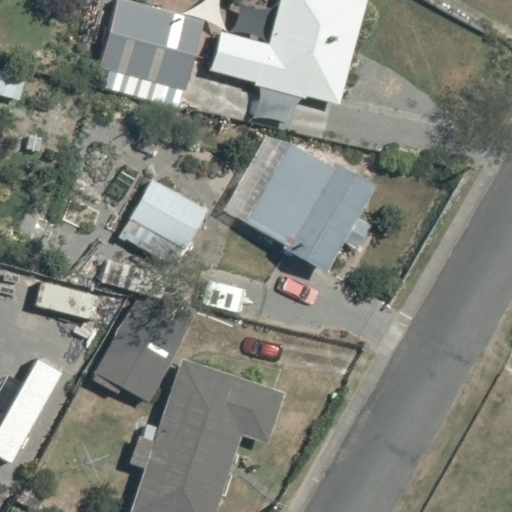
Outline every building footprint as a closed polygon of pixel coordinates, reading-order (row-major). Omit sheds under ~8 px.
[(208,21),(131,0),(119,0),(102,66),(133,74),(128,92),(168,104),(173,84),(189,88),(208,21)] [(228,35),(218,70),(270,86),(262,114),(297,124),(304,96),(343,107),(373,0),(284,0),(271,48),(228,35)] [(275,151),(235,214),(330,274),(350,243),(360,249),(374,226),(363,219),(383,189),(298,135),(284,158),(275,151)] [(211,214),(153,176),(119,227),(177,265),(211,214)] [(144,292),(92,379),(120,396),(125,387),(151,403),(198,325),(144,292)] [(54,370),(25,354),(0,400),(0,468),(54,370)] [(286,390),(186,357),(163,428),(147,422),(134,464),(149,469),(136,511),(220,511),(246,433),(270,440),(286,390)]
